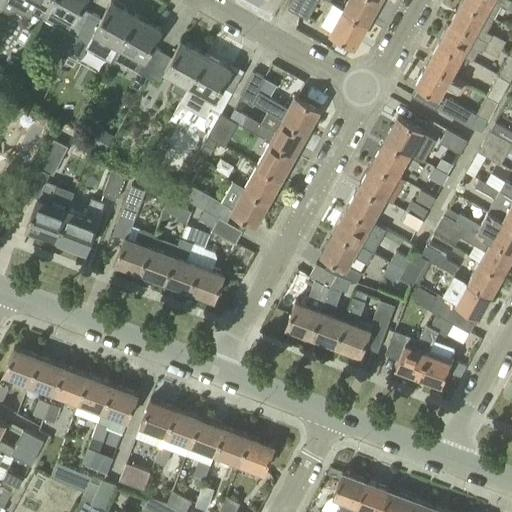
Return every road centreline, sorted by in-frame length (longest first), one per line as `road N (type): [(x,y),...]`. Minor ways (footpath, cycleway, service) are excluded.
road 1 (residential): [(211,370),(362,92)]
road 2 (residential): [(211,370),(5,291)]
road 3 (residential): [(362,92),(197,0)]
road 4 (residential): [(435,448),(511,304)]
road 5 (residential): [(435,448),(320,404)]
road 6 (residential): [(266,511),(320,404)]
